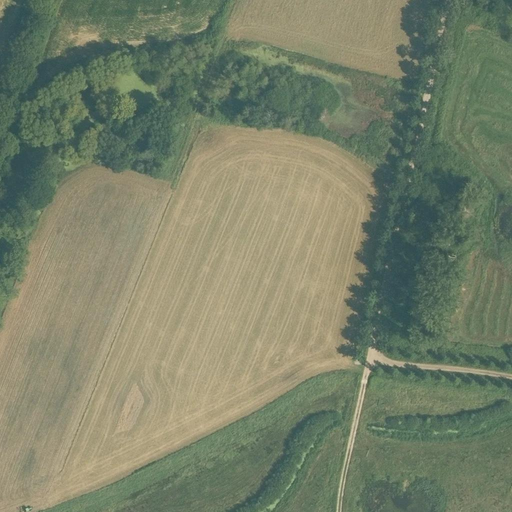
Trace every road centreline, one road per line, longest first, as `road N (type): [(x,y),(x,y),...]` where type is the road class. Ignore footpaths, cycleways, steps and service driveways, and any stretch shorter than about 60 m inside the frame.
road 1 (track): [(446,0),(368,360)]
road 2 (track): [(368,360),(338,511)]
road 3 (track): [(368,360),(511,378)]
